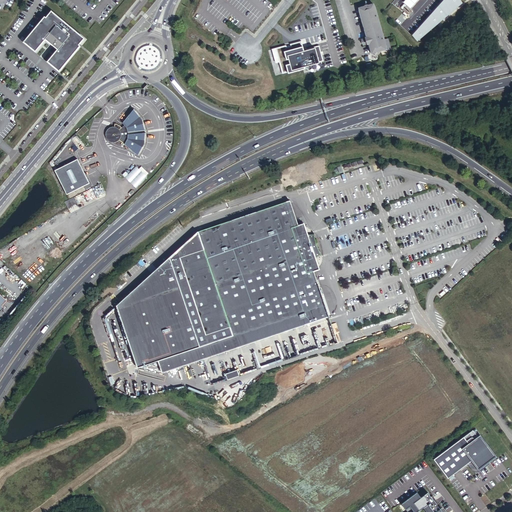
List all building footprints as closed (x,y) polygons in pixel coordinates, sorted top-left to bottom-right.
[(462,3),(460,0),(443,0),(444,0),(411,35),(417,42),(462,3)] [(364,7),(363,8),(358,9),(358,13),(360,16),(360,19),(362,22),(362,26),(363,29),(364,32),(365,35),(366,38),(365,38),(367,45),(368,45),(369,48),(369,51),(371,54),(376,53),(377,54),(380,53),(381,52),(384,51),(386,51),(390,50),(387,39),(383,40),(381,34),(380,31),(380,27),(378,24),(378,21),(376,18),(376,15),(374,12),(374,8),(373,5),(368,7),(366,6),(364,7)] [(394,10),(389,14),(393,20),(398,16),(394,10)] [(49,42),(61,52),(51,64),(63,74),(84,48),(82,47),(87,40),(55,14),(50,19),(48,18),(27,44),(39,54),(49,42)] [(301,41),(274,49),(278,62),(281,75),(287,73),(304,68),(303,67),(307,66),(310,65),(318,63),(323,62),(318,46),(305,50),(306,53),(304,53),(303,46),(301,41)] [(38,55),(39,54),(27,44),(26,45),(38,55)] [(51,64),(50,65),(63,76),(80,56),(79,55),(63,74),(51,64)] [(307,68),(307,66),(303,67),(304,68),(287,73),(288,75),(304,70),(304,69),(307,68)] [(140,120),(132,111),(122,124),(123,126),(120,128),(119,127),(115,125),(113,125),(111,127),(109,128),(107,129),(106,129),(105,131),(104,133),(104,134),(104,136),(104,138),(105,140),(106,141),(107,142),(109,143),(110,143),(112,143),(114,143),(115,142),(117,141),(118,140),(137,156),(144,145),(145,134),(144,131),(140,120)] [(80,162),(57,173),(69,197),(91,186),(80,162)] [(127,171),(124,174),(137,187),(150,174),(142,166),(140,168),(137,165),(129,173),(127,171)] [(65,201),(69,209),(78,205),(74,197),(65,201)] [(298,223),(290,198),(198,229),(118,304),(138,364),(159,358),(163,370),(191,360),(203,356),(304,323),(329,315),(314,269),(321,266),(317,257),(309,233),(305,221),(298,223)] [(312,233),(309,233),(317,257),(319,256),(322,254),(321,252),(319,249),(318,245),(317,242),(316,238),(315,235),(315,232),(312,233)] [(264,365),(258,349),(253,351),(260,367),(264,365)] [(351,376),(344,380),(348,387),(355,383),(351,376)] [(369,384),(363,389),(368,395),(374,389),(369,384)] [(340,393),(343,400),(351,397),(347,390),(340,393)] [(366,419),(359,423),(363,430),(370,426),(366,419)] [(471,431),(431,461),(445,480),(465,465),(467,464),(471,470),(472,470),(472,471),(473,471),(474,471),(475,471),(476,471),(483,465),(484,467),(487,465),(486,463),(493,458),(478,438),(476,439),(473,435),(471,431)] [(357,436),(362,443),(368,439),(364,432),(357,436)] [(399,459),(393,462),(396,468),(402,464),(399,459)] [(341,468),(346,474),(352,468),(348,463),(341,468)] [(467,464),(465,465),(470,472),(471,473),(472,473),(473,474),(474,474),(475,474),(476,473),(477,473),(484,467),(483,465),(476,471),(475,471),(474,471),(473,471),(472,471),(472,470),(471,470),(467,464)] [(297,465),(294,471),(299,474),(302,468),(297,465)] [(384,478),(392,475),(389,469),(382,472),(384,478)] [(327,483),(333,479),(328,473),(322,477),(327,483)] [(259,475),(257,482),(263,483),(265,477),(259,475)] [(287,492),(282,498),(289,503),(293,497),(287,492)] [(337,498),(342,504),(348,499),(344,493),(337,498)] [(437,511),(424,494),(418,499),(414,494),(398,505),(403,511),(437,511)]
